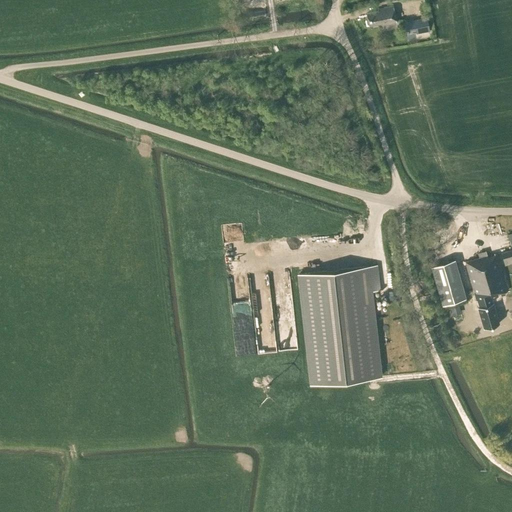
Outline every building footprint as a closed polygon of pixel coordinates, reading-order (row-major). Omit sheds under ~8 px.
[(366,13),(368,24),(386,21),(386,23),(396,22),(393,5),(383,7),(383,10),(366,13)] [(427,18),(404,22),(405,30),(415,28),(416,34),(429,31),(428,23),(426,24),(425,18),(427,18)] [(511,231),(507,232),(511,249),(501,251),(505,265),(511,263),(511,231)] [(465,261),(471,285),(476,300),(476,299),(482,320),(497,316),(492,300),(499,298),(501,296),(500,293),(507,291),(496,253),(487,256),(485,250),(477,252),(479,257),(465,261)] [(429,264),(439,297),(462,290),(452,257),(429,264)] [(379,290),(376,265),(298,274),(311,385),(379,377),(370,291),(379,290)] [(460,307),(451,309),(453,317),(461,314),(460,307)] [(282,350),(299,348),(295,314),(277,316),(282,350)]
